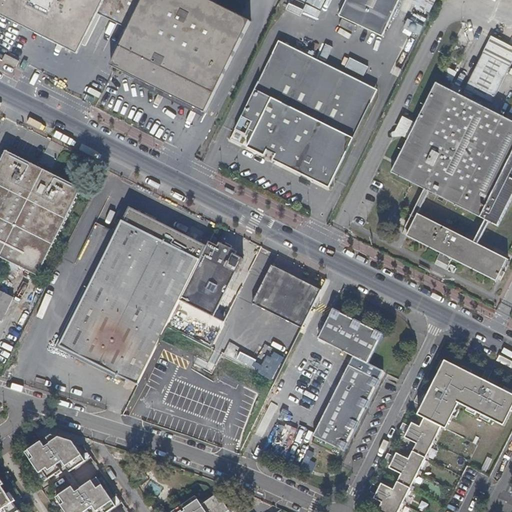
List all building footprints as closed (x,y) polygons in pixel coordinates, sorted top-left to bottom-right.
[(0,0),(0,6),(77,45),(90,19),(112,30),(126,0),(0,0)] [(206,0),(126,0),(112,30),(125,37),(111,66),(205,113),(251,22),(206,0)] [(400,0),(350,0),(342,19),(382,38),(400,0)] [(436,0),(414,0),(412,5),(430,14),(436,0)] [(408,19),(404,27),(419,34),(423,26),(408,19)] [(511,64),(511,47),(492,37),(465,89),(493,103),(511,64)] [(296,50),(279,41),(272,56),(288,64),(296,50)] [(310,54),(326,61),(331,48),(316,41),(310,54)] [(288,64),(272,56),(230,140),(264,157),(267,151),(278,156),(275,162),(329,189),(371,105),(354,96),(361,82),(296,50),(288,64)] [(8,56),(6,61),(19,68),(22,63),(8,56)] [(364,75),(368,66),(350,58),(345,67),(364,75)] [(458,73),(446,67),(437,83),(449,89),(458,73)] [(378,90),(361,82),(354,96),(371,105),(378,90)] [(511,121),(449,89),(437,83),(391,173),(424,189),(430,192),(486,220),(490,223),(499,227),(511,200),(511,121)] [(36,166),(5,151),(0,161),(0,257),(37,277),(81,189),(50,173),(36,166)] [(39,162),(36,166),(50,173),(52,168),(39,162)] [(430,192),(424,189),(405,230),(409,232),(418,214),(430,192)] [(207,247),(129,207),(58,346),(136,385),(164,331),(179,300),(207,247)] [(409,232),(407,236),(498,282),(509,260),(479,245),(474,243),(418,214),(409,232)] [(490,223),(486,220),(474,243),(479,245),(490,223)] [(207,247),(179,300),(213,317),(242,259),(235,255),(236,251),(219,243),(217,246),(209,242),(207,247)] [(246,315),(297,340),(322,291),(271,265),(246,315)] [(4,267),(1,273),(13,279),(15,274),(4,267)] [(13,298),(0,291),(0,320),(1,322),(13,298)] [(333,310),(318,340),(367,365),(382,335),(333,310)] [(511,396),(445,362),(418,416),(424,419),(420,428),(412,424),(410,428),(402,424),(399,431),(406,435),(404,439),(416,445),(408,461),(396,454),(394,458),(387,454),(383,461),(390,465),(388,469),(400,475),(393,491),(380,484),(379,488),(371,484),(368,491),(375,495),(373,499),(381,503),(377,511),(378,511),(398,511),(441,428),(446,431),(459,405),(504,428),(511,412),(511,396)] [(379,381),(349,366),(313,437),(343,451),(379,381)] [(41,440),(25,451),(44,480),(55,473),(56,475),(62,471),(61,469),(66,466),(69,471),(91,456),(83,445),(78,443),(51,433),(46,437),(50,442),(44,445),(41,440)] [(71,485),(55,496),(65,511),(94,511),(96,511),(104,511),(121,502),(102,472),(75,491),(71,485)] [(0,511),(22,511),(20,509),(18,510),(12,502),(15,500),(10,492),(7,494),(2,486),(4,484),(0,478),(0,511)] [(201,504),(195,495),(170,511),(231,511),(235,510),(229,501),(224,504),(223,501),(220,503),(214,495),(201,504)]
